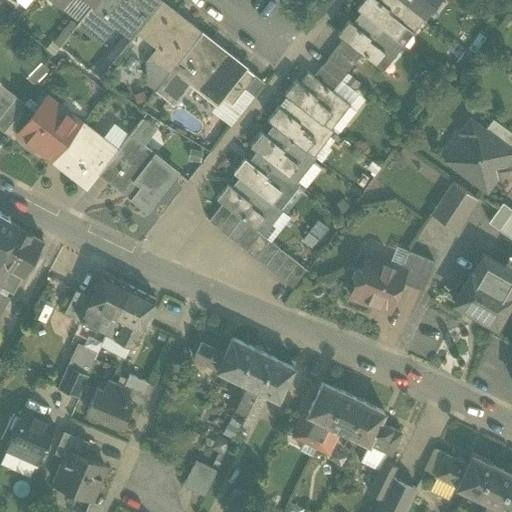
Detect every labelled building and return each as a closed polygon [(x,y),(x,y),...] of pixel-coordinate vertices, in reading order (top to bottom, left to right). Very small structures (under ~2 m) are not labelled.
[(160,1),(159,0),(96,0),(93,4),(77,24),(95,37),(108,20),(131,38),(137,31),(160,1)] [(416,12),(401,0),(363,0),(357,8),(363,13),(395,38),(403,27),(408,31),(420,16),(423,19),(424,18),(416,11),(416,12)] [(401,0),(416,12),(416,11),(424,1),(429,5),(432,0),(401,0)] [(200,32),(160,1),(137,31),(157,47),(150,56),(169,71),(200,32)] [(395,38),(363,13),(354,25),(347,20),(336,34),(342,39),(361,54),(383,70),(384,69),(376,63),(384,54),(388,57),(399,43),(402,45),(403,44),(395,38)] [(245,66),(200,32),(169,71),(156,89),(173,101),(188,82),(217,103),(225,92),(244,67),(245,66)] [(361,54),(342,39),(335,48),(354,63),(361,54)] [(354,63),(335,48),(327,57),(347,73),(354,63)] [(150,56),(145,63),(147,82),(156,89),(169,71),(150,56)] [(347,73),(327,57),(320,67),(339,82),(347,73)] [(38,81),(45,65),(32,59),(25,75),(38,81)] [(244,67),(225,92),(235,100),(245,88),(255,75),(244,67)] [(339,82),(320,67),(313,76),(332,91),(339,82)] [(313,76),(307,71),(306,72),(309,74),(301,84),(294,79),(284,93),(292,100),(322,123),(322,122),(329,113),(334,117),(345,103),(348,106),(349,105),(332,91),(313,76)] [(263,82),(255,75),(245,88),(253,94),(263,82)] [(0,88),(0,116),(13,99),(0,88)] [(13,99),(0,116),(0,125),(5,129),(23,107),(13,99)] [(322,123),(292,100),(284,111),(274,103),(263,117),(272,124),(272,123),(305,149),(312,140),(317,143),(328,129),(332,132),(333,130),(322,122),(322,123)] [(56,118),(39,105),(32,114),(17,133),(18,134),(52,160),(81,123),(64,109),(56,118)] [(23,107),(5,129),(15,138),(18,134),(17,133),(32,114),(23,107)] [(154,130),(140,119),(128,135),(142,145),(154,130)] [(484,130),(469,119),(460,132),(464,136),(458,144),(460,149),(451,162),(446,158),(444,160),(486,191),(511,155),(511,150),(484,130)] [(511,148),(511,133),(492,119),(484,130),(511,150),(511,148)] [(116,150),(81,123),(52,160),(87,188),(99,173),(114,152),(116,150)] [(305,149),(272,123),(272,124),(263,135),(257,130),(246,144),(255,150),(288,176),(288,175),(295,166),(300,170),(311,156),(314,158),(316,157),(305,149)] [(142,145),(128,135),(116,150),(114,152),(126,161),(110,181),(146,209),(175,171),(142,145)] [(288,176),(255,150),(246,161),(240,156),(229,169),(238,176),(271,202),(278,192),(283,196),(294,182),(298,185),(299,183),(288,175),(288,176)] [(114,152),(99,173),(110,181),(126,161),(114,152)] [(271,202),(238,176),(230,187),(223,182),(212,195),(222,203),(231,210),(240,218),(250,225),(259,232),(262,234),(263,233),(255,227),(262,219),(266,222),(277,208),(280,211),(282,210),(271,202)] [(453,182),(431,215),(454,230),(476,198),(453,182)] [(231,210),(222,203),(208,220),(217,228),(231,210)] [(231,210),(217,228),(227,235),(240,218),(231,210)] [(511,229),(511,210),(498,229),(507,236),(511,229)] [(0,261),(18,228),(0,218),(0,261)] [(240,218),(227,235),(236,242),(250,225),(240,218)] [(250,225),(236,242),(245,250),(259,232),(250,225)] [(41,241),(18,228),(0,261),(0,286),(12,294),(21,276),(41,241)] [(259,232),(245,250),(255,257),(268,240),(262,234),(259,232)] [(268,240),(255,257),(264,265),(278,247),(268,240)] [(287,255),(278,247),(264,265),(273,272),(287,255)] [(433,261),(407,250),(399,269),(404,271),(405,272),(401,282),(421,290),(433,261)] [(511,271),(482,254),(471,273),(471,272),(454,303),(495,327),(511,297),(511,271)] [(287,255),(273,272),(282,279),(296,262),(287,255)] [(366,256),(365,256),(361,268),(359,267),(354,269),(351,276),(353,281),(355,282),(349,296),(350,297),(371,305),(372,305),(372,304),(388,310),(390,310),(401,282),(405,272),(404,271),(399,269),(366,256)] [(296,262),(282,279),(292,287),(306,269),(296,262)] [(128,287),(102,274),(89,298),(78,320),(105,334),(113,319),(114,320),(128,287)] [(154,301),(128,287),(114,320),(122,324),(115,338),(131,346),(154,301)] [(89,298),(75,291),(63,312),(78,320),(89,298)] [(0,314),(9,297),(0,292),(0,314)] [(232,337),(224,354),(200,343),(193,358),(216,369),(216,370),(237,380),(252,347),(232,337)] [(252,347),(237,380),(247,385),(256,390),(273,357),(252,347)] [(294,367),(273,357),(256,390),(266,394),(278,400),(294,367)] [(88,376),(66,366),(56,388),(78,398),(88,376)] [(149,384),(129,375),(123,387),(130,390),(144,396),(149,384)] [(123,387),(107,380),(102,391),(125,401),(130,390),(123,387)] [(322,382),(303,420),(300,418),(291,436),(303,442),(299,450),(312,456),(316,448),(327,424),(343,392),(322,382)] [(247,385),(231,417),(241,421),(256,390),(247,385)] [(102,391),(96,388),(86,413),(122,428),(132,404),(125,401),(102,391)] [(256,390),(241,421),(250,426),(266,394),(256,390)] [(363,402),(343,392),(327,424),(338,430),(347,434),(363,402)] [(384,412),(363,402),(347,434),(368,444),(390,454),(401,433),(379,422),(384,412)] [(53,425),(23,412),(12,437),(7,448),(37,461),(53,425)] [(327,424),(316,448),(327,453),(338,430),(327,424)] [(88,442),(63,432),(54,453),(65,458),(68,451),(82,457),(88,442)] [(82,457),(68,451),(65,458),(54,485),(90,501),(104,466),(82,457)] [(471,454),(466,465),(445,454),(434,476),(456,486),(456,487),(477,497),(492,465),(471,454)] [(179,483),(202,494),(214,468),(191,457),(179,483)] [(511,474),(492,465),(477,497),(485,502),(497,507),(511,474)] [(511,511),(511,474),(497,507),(506,511),(511,511)] [(403,511),(415,488),(392,477),(374,511),(403,511)] [(485,502),(480,511),(494,511),(497,507),(485,502)]
